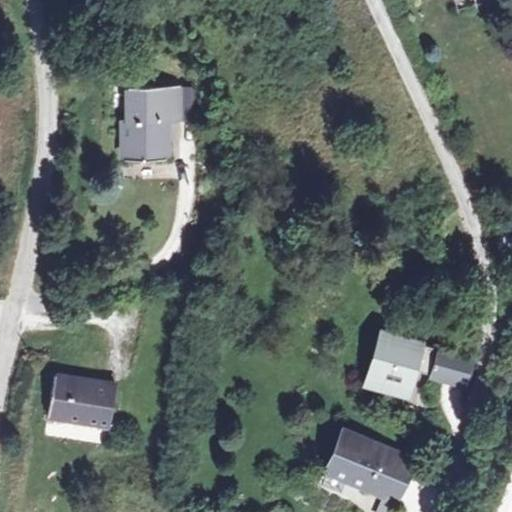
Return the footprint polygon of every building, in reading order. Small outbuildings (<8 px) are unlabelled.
[(163,167),(165,122),(179,123),(180,86),(128,84),(127,117),(122,117),(120,165),(163,167)] [(449,346),(393,327),(377,374),(405,383),(403,389),(424,396),(433,369),(441,372),(449,346)] [(476,355),(449,346),(441,372),(468,381),(476,355)] [(124,387),(59,374),(53,414),(116,426),(124,387)] [(418,450),(353,415),(333,454),(399,489),(418,450)]
